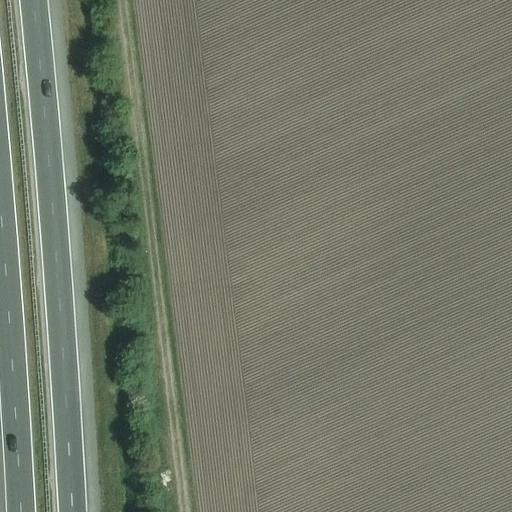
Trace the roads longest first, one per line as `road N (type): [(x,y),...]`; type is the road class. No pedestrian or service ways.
road 1 (track): [(116,0),(180,511)]
road 2 (motorway): [(76,511),(34,0)]
road 3 (motorway): [(0,304),(14,511)]
